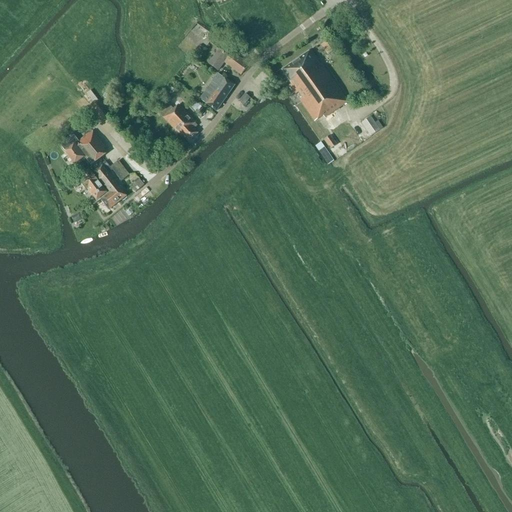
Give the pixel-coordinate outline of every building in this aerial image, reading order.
[(219,29),(225,36),(231,30),(226,23),(219,29)] [(196,43),(201,38),(192,30),(187,36),(196,43)] [(210,33),(203,43),(207,46),(214,36),(210,33)] [(199,45),(195,52),(199,55),(204,48),(199,45)] [(224,63),(241,75),(248,65),(232,53),(229,57),(219,50),(208,64),(218,71),(224,63)] [(323,116),(324,118),(348,102),(323,67),(322,67),(316,59),(317,59),(311,50),(282,71),(291,84),(289,86),(315,122),(323,116)] [(209,86),(226,98),(235,85),(225,78),(225,79),(218,74),(209,86)] [(200,99),(216,111),(226,98),(209,86),(200,99)] [(98,100),(90,90),(86,94),(94,103),(98,100)] [(238,102),(243,106),(250,98),(245,94),(238,102)] [(91,107),(102,121),(109,115),(99,101),(91,107)] [(166,101),(156,110),(171,128),(181,138),(182,137),(188,143),(197,135),(192,128),(196,125),(178,105),(173,109),(166,101)] [(371,116),(361,123),(370,136),(380,129),(371,116)] [(65,152),(74,165),(84,157),(90,166),(106,154),(102,149),(104,148),(92,131),(79,142),(74,136),(61,146),(65,152)] [(324,140),(330,149),(337,145),(330,135),(324,140)] [(110,167),(121,181),(129,175),(118,161),(110,167)] [(105,162),(101,164),(102,165),(94,172),(110,193),(101,200),(109,210),(126,196),(107,171),(111,169),(105,162)] [(87,189),(96,200),(106,192),(89,170),(81,176),(84,179),(80,181),(87,190),(87,189)] [(79,214),(71,218),(74,224),(82,219),(79,214)]
